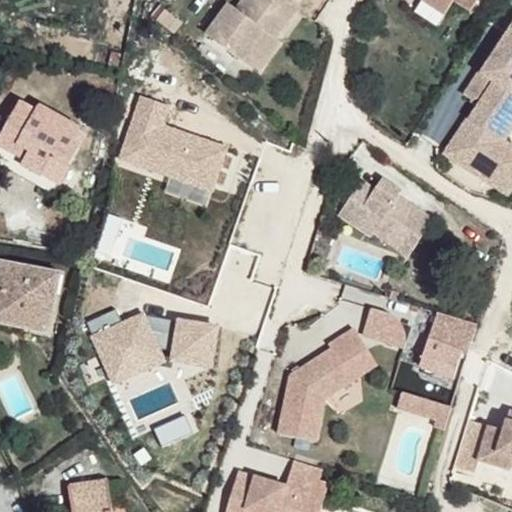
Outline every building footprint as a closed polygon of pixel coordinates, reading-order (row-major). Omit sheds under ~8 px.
[(264,31),(273,35),(293,8),(289,5),(292,0),(240,0),(234,9),(226,3),(205,34),(244,60),(264,31)] [(419,0),(422,2),(442,16),(453,2),(468,12),(475,0),(419,0)] [(442,16),(422,2),(414,12),(435,26),(442,16)] [(279,40),(273,35),(264,31),(244,60),(258,71),(279,40)] [(483,71),(467,95),(473,100),(479,99),(484,103),(480,109),(472,121),(470,120),(448,153),(494,183),(510,160),(492,148),(498,139),(502,142),(511,126),(511,31),(485,72),(483,71)] [(210,82),(202,98),(218,106),(226,90),(210,82)] [(170,176),(213,191),(227,150),(163,128),(170,109),(141,99),(120,159),(134,164),(133,166),(169,179),(170,176)] [(473,100),(471,102),(480,109),(484,103),(479,99),(473,100)] [(21,102),(0,140),(0,147),(24,161),(22,166),(43,176),(53,159),(69,168),(81,148),(74,144),(81,131),(82,128),(40,105),(37,111),(21,102)] [(88,135),(81,131),(74,144),(81,148),(88,135)] [(498,139),(492,148),(510,160),(494,183),(508,192),(511,186),(511,148),(502,142),(498,139)] [(24,161),(0,147),(0,156),(8,161),(5,167),(54,195),(69,168),(53,159),(43,176),(22,166),(24,161)] [(206,210),(213,191),(170,176),(169,179),(163,195),(206,210)] [(358,180),(343,204),(375,225),(370,233),(407,256),(432,217),(403,199),(398,206),(391,202),(395,195),(398,190),(379,177),(371,188),(358,180)] [(403,199),(395,195),(391,202),(398,206),(403,199)] [(375,225),(343,204),(334,216),(367,237),(370,233),(375,225)] [(0,267),(0,325),(11,328),(13,313),(53,320),(62,274),(1,261),(0,267)] [(150,331),(144,317),(124,327),(117,312),(88,325),(115,385),(155,366),(158,349),(175,353),(173,362),(211,369),(218,330),(180,324),(178,336),(150,331)] [(367,337),(391,345),(399,321),(390,317),(374,312),(367,337)] [(13,313),(11,328),(50,335),(53,320),(13,313)] [(478,326),(438,314),(430,341),(464,353),(470,354),(478,326)] [(180,324),(144,317),(150,331),(178,336),(180,324)] [(399,321),(391,345),(406,350),(407,341),(407,334),(404,327),(399,321)] [(369,351),(355,330),(330,346),(333,351),(291,377),(280,436),(318,443),(326,400),(353,382),(344,368),(369,351)] [(469,356),(470,354),(464,353),(430,341),(421,368),(455,380),(463,354),(469,356)] [(378,366),(369,351),(344,368),(353,382),(378,366)] [(418,414),(422,400),(404,395),(400,409),(418,414)] [(452,408),(422,400),(418,414),(439,420),(437,428),(445,431),(452,408)] [(511,424),(507,422),(503,434),(487,429),(477,464),(510,475),(511,469),(511,466),(511,424)] [(477,464),(487,429),(469,424),(459,458),(477,464)] [(226,511),(333,511),(340,491),(328,487),(319,484),(322,472),(294,463),(286,489),(238,474),(226,511)] [(69,487),(73,511),(113,511),(108,481),(69,487)]
